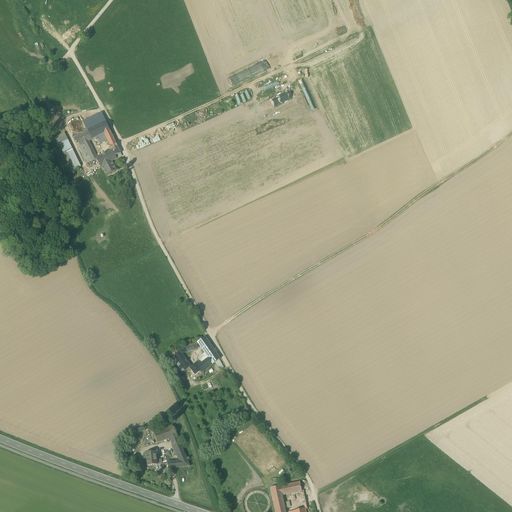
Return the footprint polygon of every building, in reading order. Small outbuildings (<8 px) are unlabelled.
[(345,46),(310,59),(313,65),(347,52),(345,46)] [(83,122),(87,131),(106,122),(101,113),(83,122)] [(75,137),(79,146),(89,141),(97,137),(104,134),(110,131),(106,122),(87,131),(75,137)] [(116,144),(110,131),(104,134),(108,141),(112,150),(97,158),(96,159),(96,160),(101,168),(102,168),(112,162),(117,160),(115,157),(121,154),(117,147),(116,144)] [(59,146),(72,172),(80,168),(68,142),(64,134),(56,138),(59,146)] [(97,137),(101,144),(108,141),(104,134),(97,137)] [(87,164),(96,160),(96,159),(97,158),(89,141),(79,146),(78,146),(87,164)] [(102,168),(106,176),(107,176),(117,170),(112,162),(102,168)] [(197,343),(200,347),(203,343),(206,340),(205,337),(197,343)] [(210,344),(206,340),(203,343),(200,347),(202,350),(210,344)] [(199,348),(200,347),(197,343),(172,352),(174,357),(175,357),(182,354),(199,348)] [(220,359),(210,344),(202,350),(204,353),(208,358),(212,365),(215,363),(219,360),(220,359)] [(197,358),(200,361),(202,363),(208,358),(204,353),(197,358)] [(182,354),(175,357),(185,371),(191,366),(182,354)] [(179,375),(185,371),(175,357),(170,360),(175,368),(179,375)] [(212,365),(208,358),(202,363),(200,361),(196,364),(201,371),(202,373),(203,372),(212,365)] [(224,368),(219,360),(215,363),(218,367),(224,368)] [(189,369),(195,376),(201,371),(196,364),(189,369)] [(157,443),(170,439),(176,436),(173,427),(153,433),(157,443)] [(170,439),(179,461),(190,467),(177,436),(176,436),(170,439)] [(146,453),(147,466),(157,465),(156,460),(155,452),(146,453)] [(168,469),(190,467),(179,461),(167,462),(168,469)] [(300,482),(280,486),(270,488),(274,511),(285,511),(282,496),(302,492),(300,482)]
